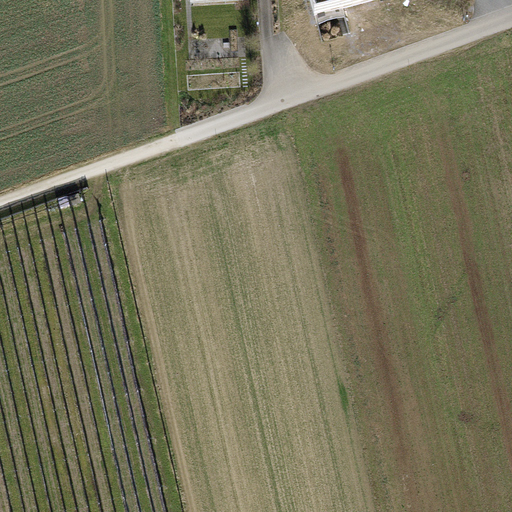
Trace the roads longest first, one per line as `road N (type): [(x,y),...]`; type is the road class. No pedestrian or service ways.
road 1 (residential): [(511,18),(180,137)]
road 2 (track): [(180,137),(0,203)]
